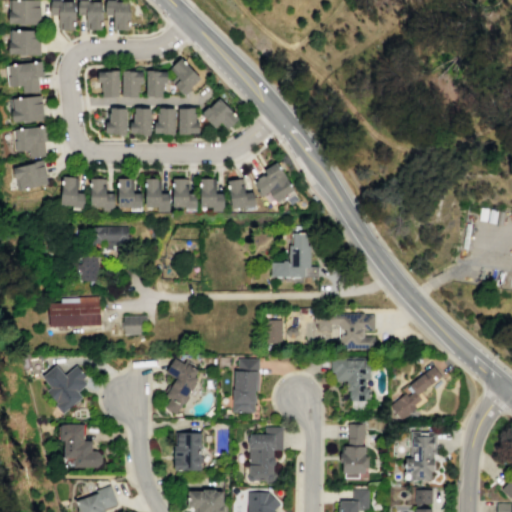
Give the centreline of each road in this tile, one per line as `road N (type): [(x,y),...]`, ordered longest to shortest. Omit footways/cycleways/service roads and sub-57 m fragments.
road 1 (secondary): [(450,334),(372,250),(277,114),(167,0)]
road 2 (residential): [(188,21),(156,47),(85,49),(71,59),(73,133),(84,149),(215,152),(277,114)]
road 3 (track): [(235,0),(404,152),(407,194),(421,216)]
road 4 (residential): [(160,511),(138,452),(137,368)]
road 5 (tertiary): [(468,511),(475,433),(508,385)]
